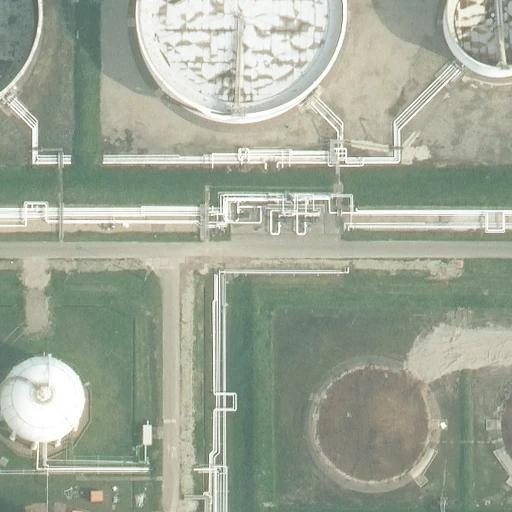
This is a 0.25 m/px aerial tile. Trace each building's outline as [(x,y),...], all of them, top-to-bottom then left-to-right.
[(0,0),(0,101),(35,52),(38,1),(37,0),(0,0)] [(185,118),(247,133),(305,110),(340,60),(344,9),(339,0),(141,0),(134,24),(143,71),(185,118)] [(477,73),(508,78),(511,76),(511,0),(453,0),(446,21),(454,52),(477,73)] [(0,425),(16,443),(51,448),(74,433),(83,401),(72,376),(49,363),(17,368),(0,388),(0,425)] [(427,475),(427,370),(317,371),(318,476),(427,475)] [(511,383),(495,390),(511,437),(511,383)]
